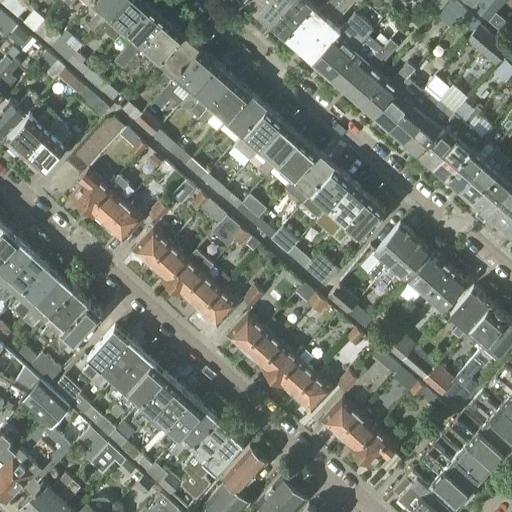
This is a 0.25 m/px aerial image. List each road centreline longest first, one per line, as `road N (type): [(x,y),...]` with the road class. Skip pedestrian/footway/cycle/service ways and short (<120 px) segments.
road 1 (residential): [(0,177),(370,511)]
road 2 (residential): [(511,271),(191,0)]
